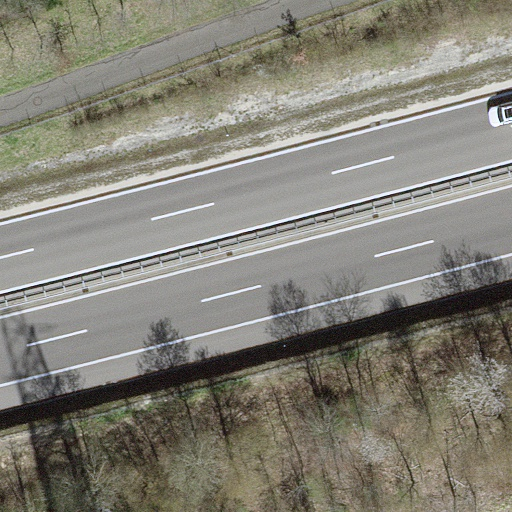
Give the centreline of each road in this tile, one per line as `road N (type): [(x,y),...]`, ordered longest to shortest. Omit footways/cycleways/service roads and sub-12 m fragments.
road 1 (motorway): [(0,351),(511,219)]
road 2 (motorway): [(511,124),(0,255)]
road 3 (track): [(317,0),(0,113)]
